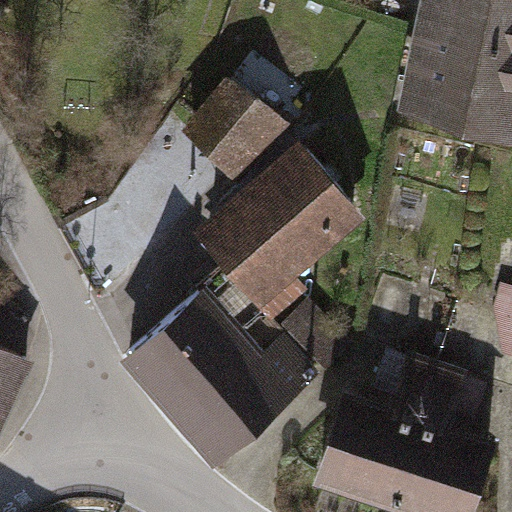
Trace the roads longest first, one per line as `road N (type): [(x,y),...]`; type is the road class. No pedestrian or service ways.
road 1 (residential): [(0,165),(81,336),(101,421)]
road 2 (residential): [(101,421),(206,511)]
road 3 (residential): [(0,505),(101,421)]
